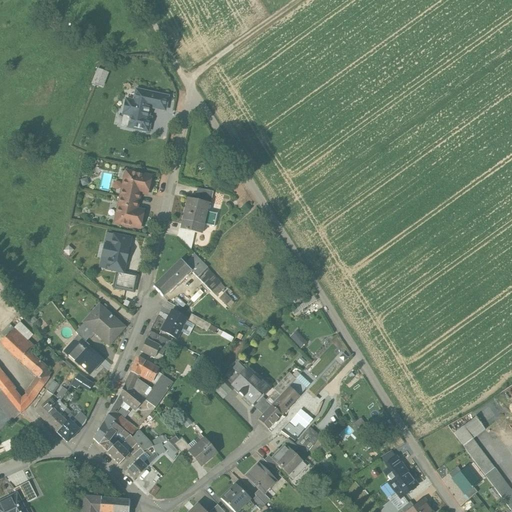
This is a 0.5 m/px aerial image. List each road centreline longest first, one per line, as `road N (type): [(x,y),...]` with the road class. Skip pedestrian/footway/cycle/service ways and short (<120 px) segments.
road 1 (track): [(196,100),(408,439)]
road 2 (residential): [(82,451),(139,319),(185,112),(196,100)]
road 3 (track): [(299,0),(185,81)]
road 4 (residential): [(157,511),(264,434)]
